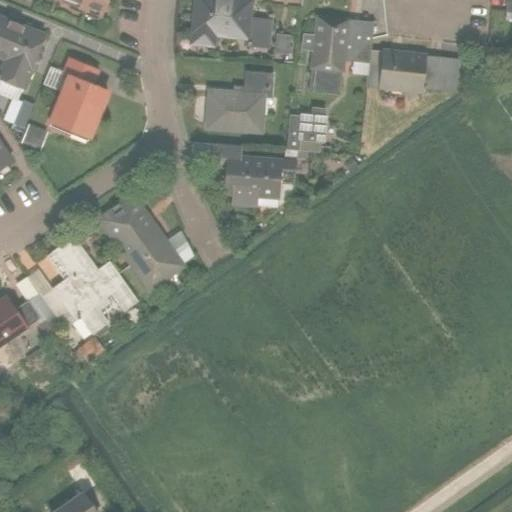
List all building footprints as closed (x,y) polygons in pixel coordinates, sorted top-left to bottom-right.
[(110,0),(44,0),(104,20),(110,0)] [(188,0),(184,44),(214,46),(215,37),(239,39),(244,39),(246,19),(248,0),(188,0)] [(305,53),(303,72),(335,76),(337,62),(363,65),(368,25),(310,18),(307,36),(295,35),(293,52),(305,53)] [(244,39),(239,39),(238,46),(263,48),(265,21),(246,19),(244,39)] [(0,20),(0,58),(5,61),(0,75),(0,83),(22,92),(42,36),(0,20)] [(377,89),(423,94),(423,91),(427,55),(381,50),(377,89)] [(427,55),(423,91),(456,95),(460,59),(427,55)] [(57,76),(84,87),(92,70),(64,58),(57,76)] [(335,76),(303,72),(301,92),(332,96),(335,76)] [(229,87),(228,92),(262,95),(262,100),(268,101),(270,76),(240,73),(239,88),(229,87)] [(37,124),(82,142),(101,94),(84,87),(57,76),(37,124)] [(203,90),(199,133),(258,138),(262,100),(262,95),(228,92),(203,90)] [(8,124),(19,129),(30,106),(19,100),(8,124)] [(284,121),(282,153),(292,154),(292,148),(318,149),(319,115),(308,115),(308,122),(284,121)] [(23,125),(16,143),(36,151),(43,132),(23,125)] [(237,147),(207,146),(206,163),(216,164),(215,197),(226,198),(226,209),(250,210),(251,198),(270,199),(272,171),(290,172),(290,161),(237,158),(237,147)] [(0,173),(10,166),(0,152),(0,173)] [(131,196),(92,223),(142,296),(181,269),(180,266),(190,258),(176,233),(163,242),(131,196)] [(35,299),(22,308),(33,326),(43,342),(59,332),(62,335),(68,331),(79,347),(106,329),(99,319),(112,310),(119,320),(135,309),(104,266),(93,275),(71,243),(46,261),(60,283),(49,292),(37,275),(25,283),(35,299)] [(0,350),(25,333),(24,332),(13,315),(3,300),(0,302),(0,350)] [(13,315),(24,332),(33,326),(22,308),(13,315)] [(56,463),(78,495),(91,487),(69,454),(56,463)] [(75,492),(48,511),(90,511),(78,495),(75,492)]
